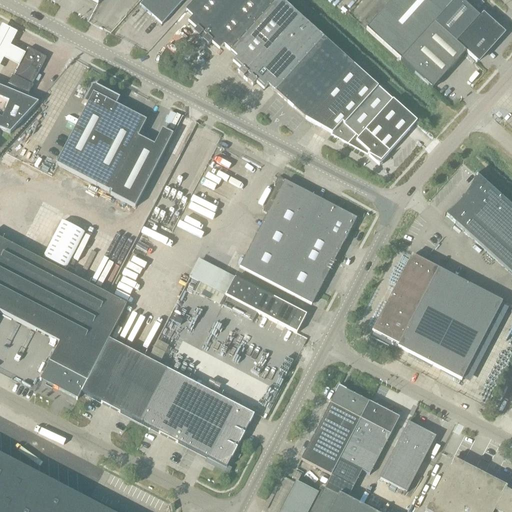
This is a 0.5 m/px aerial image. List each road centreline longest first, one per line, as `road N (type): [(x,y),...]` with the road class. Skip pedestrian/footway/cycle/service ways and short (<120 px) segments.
road 1 (unclassified): [(399,204),(2,0)]
road 2 (unclassified): [(0,399),(194,504)]
road 3 (unclassified): [(511,443),(330,346)]
road 4 (unclassified): [(239,511),(330,346)]
road 5 (unclassified): [(399,204),(511,71)]
road 6 (unclassified): [(330,346),(399,204)]
